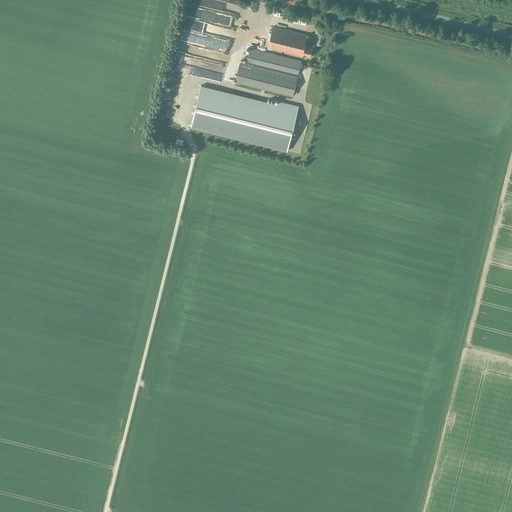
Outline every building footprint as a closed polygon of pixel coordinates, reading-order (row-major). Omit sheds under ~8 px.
[(217,10),(218,2),(204,0),(196,0),(195,7),(217,10)] [(240,18),(246,19),(248,8),(242,7),(240,18)] [(284,20),(305,25),(307,18),(286,14),(284,20)] [(310,57),(313,47),(304,45),(307,35),(273,27),(268,47),(303,56),(303,55),(310,57)] [(227,48),(205,44),(205,49),(207,49),(206,57),(207,57),(209,50),(226,53),(227,48)] [(293,97),(301,61),(250,49),(247,63),(240,61),(235,83),(293,97)] [(179,59),(178,67),(202,73),(202,75),(215,78),(216,75),(222,77),(224,66),(183,56),(182,60),(179,59)] [(278,105),(201,86),(191,128),(287,152),(298,107),(278,102),(278,105)]
